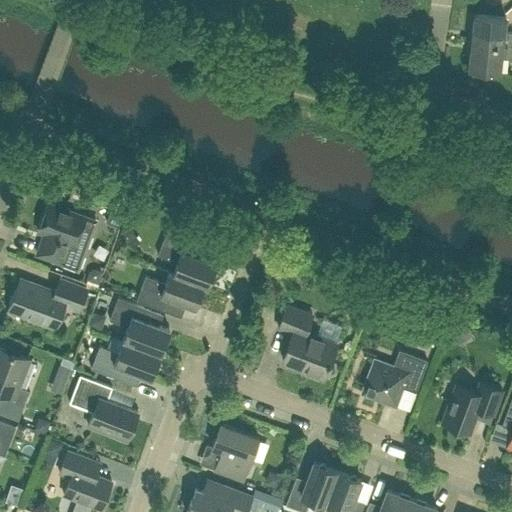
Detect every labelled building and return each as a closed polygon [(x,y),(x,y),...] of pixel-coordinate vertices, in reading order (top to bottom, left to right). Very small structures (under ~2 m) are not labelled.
[(511,31),(503,30),(505,17),(473,13),(470,40),(511,44),(511,31)] [(281,40),(279,49),(300,55),(302,47),(281,40)] [(511,56),(511,44),(470,40),(467,67),(470,67),(469,70),(471,74),(479,75),(481,72),(482,69),(499,70),(500,57),(504,57),(504,56),(511,56)] [(85,215),(47,201),(37,229),(43,232),(36,252),(60,261),(68,241),(74,243),(85,215)] [(169,269),(168,270),(206,284),(215,262),(187,251),(192,238),(166,228),(157,253),(176,260),(172,270),(169,269)] [(206,285),(206,284),(168,270),(164,281),(145,273),(136,298),(162,308),(167,295),(194,305),(202,283),(206,285)] [(86,286),(59,276),(54,289),(19,276),(7,308),(54,326),(63,302),(78,307),(86,286)] [(122,337),(159,352),(168,327),(139,316),(143,305),(117,295),(108,318),(127,324),(122,337)] [(311,313),(286,303),(277,326),(291,331),(282,357),(305,366),(303,369),(322,376),(329,359),(328,358),(334,341),(305,330),(311,313)] [(159,352),(122,337),(117,350),(99,344),(90,366),(116,376),(121,365),(150,376),(159,352)] [(29,357),(0,346),(0,391),(2,392),(0,396),(0,410),(17,417),(28,389),(18,385),(29,357)] [(426,358),(398,348),(392,364),(374,357),(364,382),(369,394),(395,403),(404,378),(417,383),(426,358)] [(59,364),(56,372),(68,376),(70,368),(59,364)] [(111,385),(79,373),(68,401),(92,410),(87,423),(126,438),(137,410),(106,398),(111,385)] [(449,398),(441,420),(469,431),(478,407),(492,412),(501,388),(479,380),(475,390),(455,383),(453,387),(443,384),(439,395),(449,398)] [(511,394),(499,429),(510,433),(506,445),(511,447),(511,394)] [(14,425),(0,419),(0,451),(3,453),(14,425)] [(258,436),(219,421),(211,444),(221,448),(214,467),(242,478),(258,436)] [(91,457),(67,448),(58,471),(70,475),(63,493),(100,507),(111,479),(86,470),(91,457)] [(324,502),(336,468),(313,460),(304,483),(293,479),(285,503),(304,510),(309,497),(324,502)] [(336,468),(324,502),(338,508),(336,511),(358,511),(361,505),(351,501),(360,477),(336,468)] [(244,511),(251,494),(223,484),(219,495),(195,486),(185,511),(186,511),(244,511)] [(405,511),(411,497),(386,487),(378,508),(367,504),(363,511),(405,511)] [(276,511),(281,497),(254,488),(250,500),(265,506),(264,510),(270,511),(276,511)] [(411,497),(405,511),(433,511),(436,506),(411,497)]
